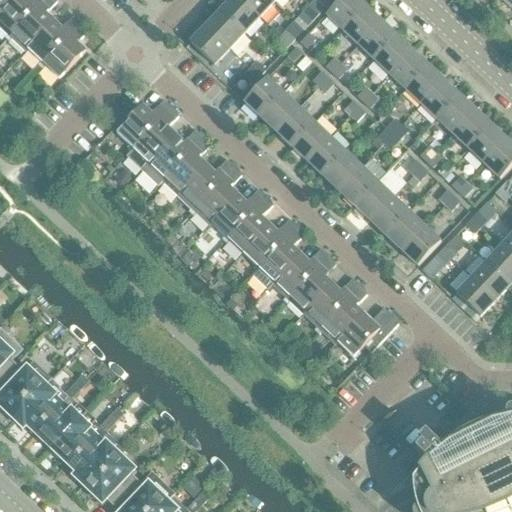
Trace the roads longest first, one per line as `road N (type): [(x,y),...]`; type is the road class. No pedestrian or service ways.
road 1 (residential): [(434,343),(136,57)]
road 2 (residential): [(434,343),(345,438),(326,440)]
road 3 (tertiary): [(511,89),(416,0)]
